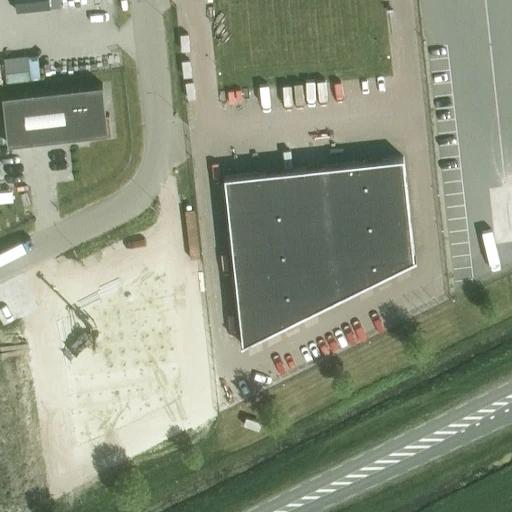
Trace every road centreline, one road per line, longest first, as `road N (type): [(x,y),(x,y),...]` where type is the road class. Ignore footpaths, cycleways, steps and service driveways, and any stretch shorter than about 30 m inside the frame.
road 1 (unclassified): [(0,269),(143,199),(159,173),(164,145),(147,0)]
road 2 (primary): [(280,511),(511,401)]
